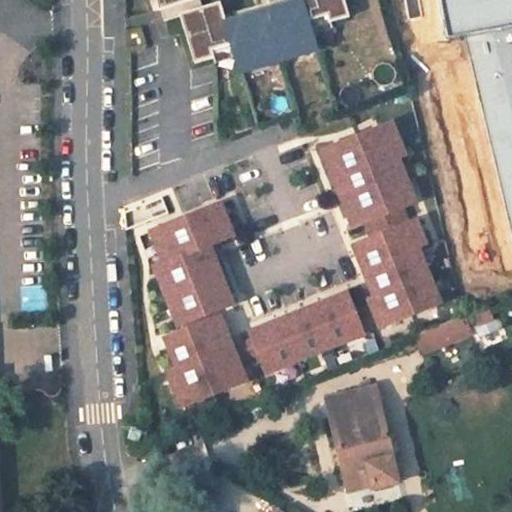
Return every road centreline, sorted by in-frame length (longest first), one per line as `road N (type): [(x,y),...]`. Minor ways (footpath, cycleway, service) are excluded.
road 1 (residential): [(118,511),(92,367),(85,0)]
road 2 (unknown): [(91,331),(28,336),(8,315),(0,125)]
